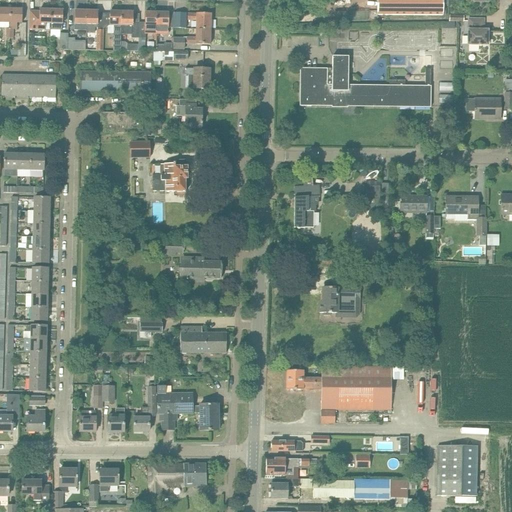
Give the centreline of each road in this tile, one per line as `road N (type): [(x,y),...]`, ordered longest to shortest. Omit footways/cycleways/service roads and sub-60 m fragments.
road 1 (residential): [(61,449),(70,122),(62,114),(0,113)]
road 2 (residential): [(263,156),(511,158)]
road 3 (residential): [(61,449),(232,452)]
